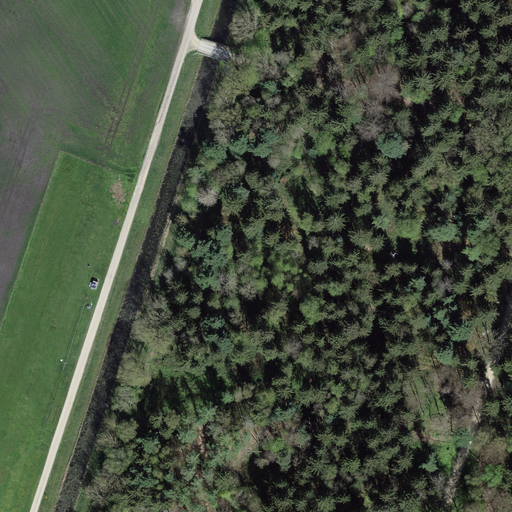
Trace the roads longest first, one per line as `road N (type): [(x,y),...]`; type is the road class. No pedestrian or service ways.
road 1 (track): [(29,511),(196,0)]
road 2 (track): [(511,126),(181,45)]
road 3 (track): [(443,511),(511,304)]
